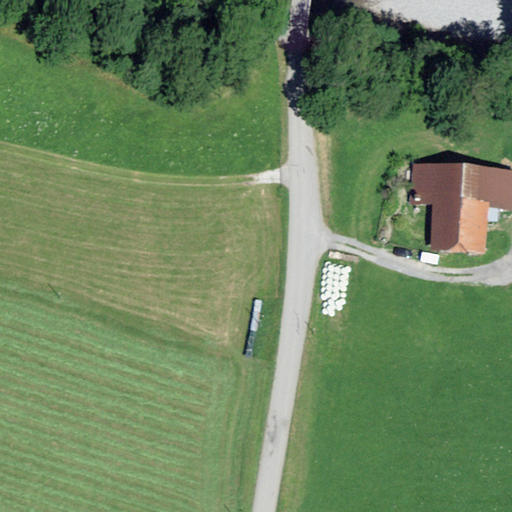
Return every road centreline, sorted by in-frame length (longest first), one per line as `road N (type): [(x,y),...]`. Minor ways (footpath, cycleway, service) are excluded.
road 1 (unclassified): [(304,0),(297,82),(305,230),(262,511)]
road 2 (track): [(0,144),(151,178),(230,182),(304,173)]
road 3 (track): [(305,230),(431,274),(476,273),(511,261)]
